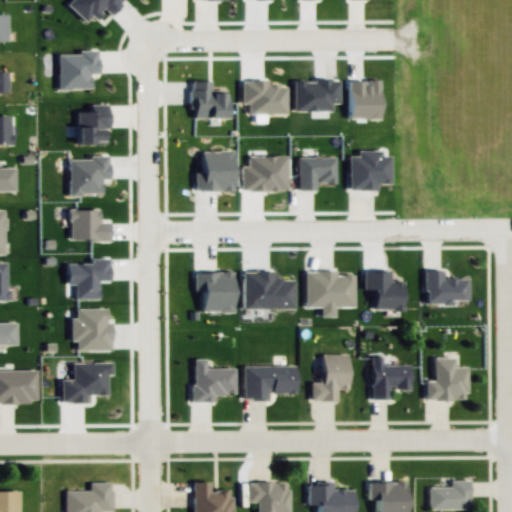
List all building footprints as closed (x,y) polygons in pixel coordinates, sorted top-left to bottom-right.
[(344,355),(319,355),(319,382),(308,382),(308,401),(334,401),(334,389),(344,389),(344,355)] [(379,365),(379,358),(369,358),(369,400),(386,400),(386,388),(407,388),(407,365),(379,365)] [(464,367),(451,367),(451,358),(432,358),(432,381),(423,381),(423,400),(464,400),(464,367)] [(240,366),(240,400),(264,400),(264,393),(292,393),(292,365),(240,366)] [(467,480),(448,480),(448,487),(427,487),(427,510),(467,510),(467,480)] [(189,511),(229,511),(229,491),(207,492),(207,482),(189,482),(189,511)] [(286,511),(286,482),(244,482),(244,503),(254,503),(254,511),(286,511)] [(349,511),(349,490),(329,490),(329,482),(305,482),(305,506),(315,506),(315,511),(349,511)] [(402,511),(402,482),(366,482),(366,501),(373,501),(372,511),(402,511)] [(108,511),(109,483),(86,483),(86,492),(63,491),(62,511),(108,511)] [(0,491),(0,511),(17,511),(17,492),(0,491)]
